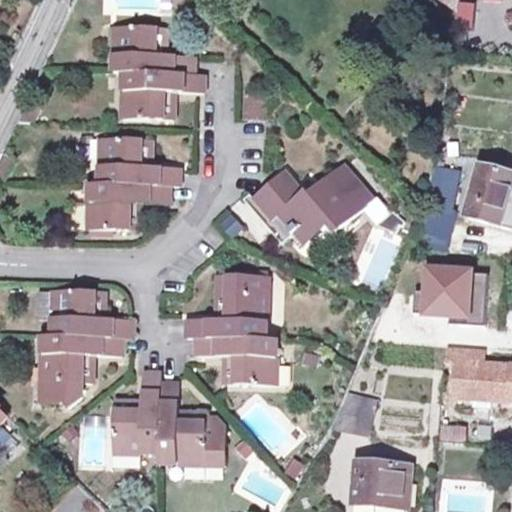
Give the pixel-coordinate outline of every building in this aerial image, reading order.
[(436,0),(458,11),(460,0),(436,0)] [(123,78),(194,80),(194,62),(161,61),(162,55),(165,55),(166,32),(121,30),(120,52),(114,52),(113,77),(123,78)] [(194,80),(123,78),(122,105),(128,105),(127,123),(175,125),(176,106),(170,106),(170,98),(204,99),(204,81),(194,80)] [(266,101),(247,100),(246,122),(265,122),(266,101)] [(38,118),(24,111),(14,133),(30,133),(38,118)] [(102,191),(173,193),(182,193),(183,174),(146,173),(147,166),(153,166),(154,146),(109,144),(109,164),(103,163),(102,191)] [(9,170),(0,165),(0,187),(2,189),(9,170)] [(487,174),(479,172),(467,223),(511,234),(511,193),(511,191),(511,179),(508,179),(510,172),(488,167),(487,174)] [(275,224),(269,228),(285,248),(298,237),(308,248),(331,230),(338,238),(366,215),(378,206),(348,170),(320,192),(323,195),(318,199),(314,194),(308,198),(289,175),(257,201),(257,202),(275,224)] [(457,178),(432,174),(425,214),(408,255),(450,257),(455,219),(451,218),(457,178)] [(173,193),(102,191),(93,190),(91,218),(97,219),(97,236),(141,238),(142,219),(137,218),(137,211),(172,212),(173,193)] [(275,224),(257,202),(257,201),(254,197),(248,202),(269,228),(275,224)] [(83,202),(71,203),(73,228),(84,227),(83,202)] [(378,206),(366,215),(380,232),(393,238),(402,223),(396,218),(395,220),(381,203),(378,206)] [(402,223),(393,238),(399,241),(403,232),(406,234),(408,229),(402,223)] [(428,298),(415,297),(414,320),(460,322),(460,331),(486,332),(488,279),(429,276),(428,298)] [(199,342),(269,344),(270,314),(267,313),(268,281),(220,279),(219,312),(225,313),(225,324),(190,323),(189,342),(199,342)] [(38,314),(56,315),(61,315),(62,295),(39,295),(38,314)] [(55,340),(122,342),(134,343),(134,325),(99,323),(99,317),(105,318),(105,297),(62,295),(61,315),(56,315),(55,340)] [(122,342),(55,340),(44,340),(42,368),(48,368),(48,385),(42,385),(41,403),(64,403),(70,409),(82,398),(83,387),(93,387),(94,369),(89,369),(89,360),(122,361),(122,342)] [(269,344),(199,342),(198,361),(234,362),(234,370),(228,369),(227,388),(274,390),(275,371),(278,371),(279,344),(269,344)] [(457,403),(476,404),(476,400),(490,401),(489,406),(511,407),(511,371),(484,371),(485,360),(447,358),(446,375),(458,375),(457,403)] [(116,411),(114,449),(135,451),(135,456),(162,457),(165,388),(166,378),(145,377),(143,417),(136,417),(136,412),(116,411)] [(182,389),(165,388),(162,457),(161,463),(168,463),(168,468),(188,468),(188,464),(206,465),(206,469),(226,470),(228,431),(223,425),(209,425),(209,418),(190,417),(189,422),(180,422),(182,389)] [(375,406),(345,400),(330,435),(369,445),(375,406)] [(476,400),(476,404),(475,412),(489,413),(489,406),(490,401),(476,400)] [(461,433),(441,432),(440,446),(460,447),(461,433)] [(75,439),(66,448),(73,454),(82,445),(75,439)] [(244,448),(236,455),(244,464),(252,458),(244,448)] [(409,511),(413,474),(358,469),(355,511),(360,511),(409,511)]
